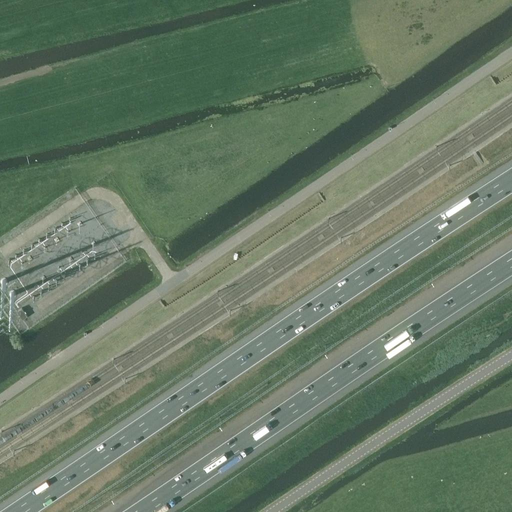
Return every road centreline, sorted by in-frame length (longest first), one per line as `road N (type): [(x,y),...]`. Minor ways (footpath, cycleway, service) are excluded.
road 1 (unclassified): [(511,53),(0,400)]
road 2 (motorway): [(511,172),(14,511)]
road 3 (motorway): [(140,511),(511,261)]
road 4 (tertiary): [(272,511),(511,356)]
